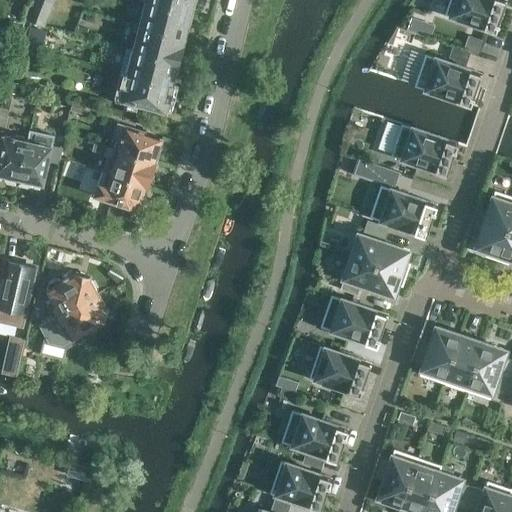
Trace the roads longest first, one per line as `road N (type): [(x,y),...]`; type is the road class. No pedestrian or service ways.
road 1 (residential): [(167,252),(209,135),(241,0)]
road 2 (residential): [(344,511),(419,295),(437,274)]
road 3 (residential): [(437,274),(497,106)]
road 4 (residential): [(167,252),(0,214)]
